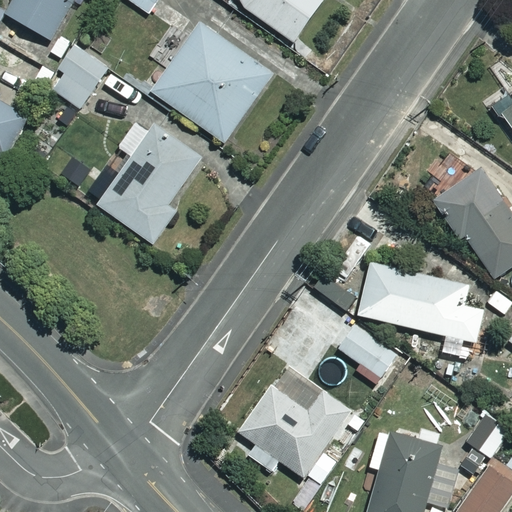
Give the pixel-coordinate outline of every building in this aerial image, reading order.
[(72,0),(10,0),(5,10),(4,12),(51,39),(72,0)] [(157,0),(128,0),(148,14),(157,0)] [(240,0),(244,7),(292,40),(320,0),(240,0)] [(276,80),(203,30),(173,74),(160,65),(144,88),(229,147),(276,80)] [(112,73),(83,51),(53,90),(82,113),(112,73)] [(33,119),(0,99),(0,159),(7,163),(33,119)] [(511,100),(498,111),(511,129),(511,100)] [(201,166),(142,124),(122,153),(136,163),(102,211),(156,248),(180,214),(171,209),(201,166)] [(98,157),(90,149),(63,175),(83,196),(100,179),(88,167),(98,157)] [(511,271),(511,214),(484,175),(439,206),(465,244),(470,241),(498,282),(511,271)] [(363,321),(447,340),(443,357),(468,362),(472,346),(481,348),(489,316),(459,309),(464,288),(375,267),(363,321)] [(401,359),(359,329),(342,353),(384,383),(401,359)] [(355,416),(291,370),(242,437),(259,449),(252,459),(275,476),(283,465),(307,482),(355,416)] [(261,394),(244,382),(219,416),(236,428),(261,394)] [(511,438),(511,436),(490,419),(470,445),(494,463),(511,438)] [(427,511),(445,452),(383,434),(361,511),(427,511)] [(504,511),(511,502),(511,474),(498,464),(463,511),(504,511)]
